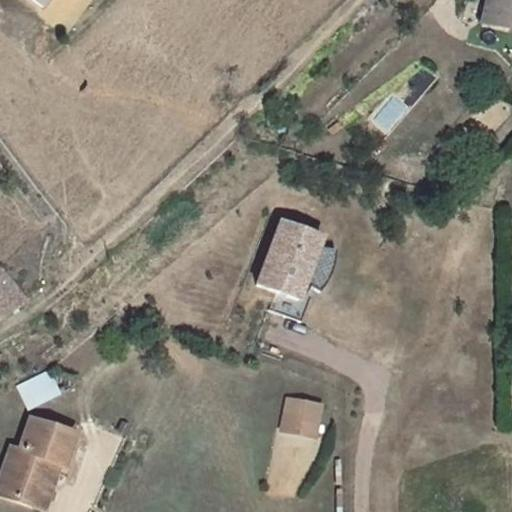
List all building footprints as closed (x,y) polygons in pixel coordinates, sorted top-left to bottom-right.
[(496,8),(492,31),(511,34),(511,0),(469,0),(469,3),(496,8)] [(282,221),(280,228),(294,232),(295,227),(296,228),(297,226),(282,221)] [(280,294),(274,313),(308,323),(318,290),(323,293),(332,279),(336,267),(337,257),(337,249),(319,247),(322,236),(296,228),(295,227),(294,232),(280,228),(260,288),(280,294)] [(0,323),(25,307),(0,271),(0,323)] [(50,373),(17,385),(26,410),(60,398),(50,373)] [(290,402),(284,430),(316,437),(322,409),(290,402)] [(0,484),(0,495),(35,507),(34,511),(36,511),(50,511),(77,434),(32,420),(22,451),(13,447),(0,484)]
